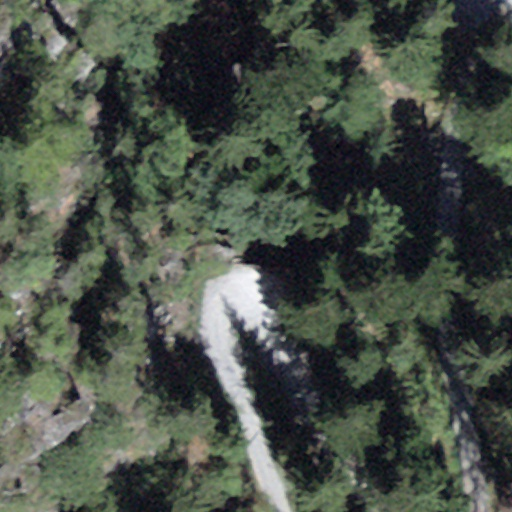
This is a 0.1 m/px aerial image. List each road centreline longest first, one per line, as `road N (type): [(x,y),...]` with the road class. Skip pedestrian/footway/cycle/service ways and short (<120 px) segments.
road 1 (track): [(471,0),(448,297),(477,511)]
road 2 (track): [(380,511),(262,305),(229,301),(216,320),(277,511)]
